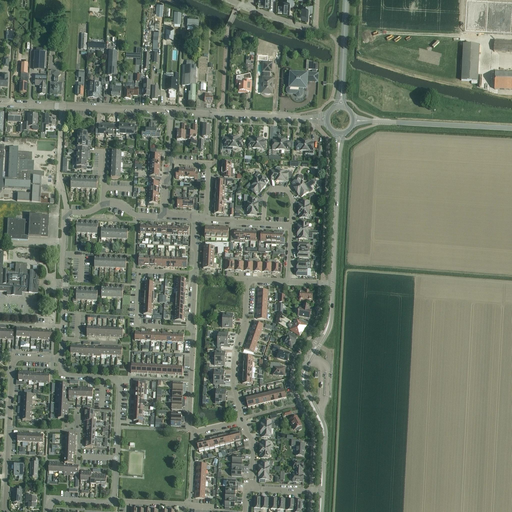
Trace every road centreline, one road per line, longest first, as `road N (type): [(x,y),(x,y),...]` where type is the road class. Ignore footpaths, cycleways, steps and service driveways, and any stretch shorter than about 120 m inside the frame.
road 1 (residential): [(311,492),(314,432),(292,375),(319,319),(323,283)]
road 2 (residential): [(5,511),(12,356),(61,359)]
road 3 (residential): [(110,500),(119,378),(66,376),(61,359)]
road 4 (residential): [(195,273),(139,270),(136,325),(191,328)]
road 5 (unclassified): [(511,128),(367,121)]
road 6 (residential): [(243,420),(232,383),(246,279)]
road 7 (residential): [(171,111),(309,118)]
road 8 (tertiary): [(330,313),(300,372),(323,440)]
road 9 (tertiary): [(323,440),(306,369),(330,313)]
road 10 (tertiary): [(331,283),(338,151)]
